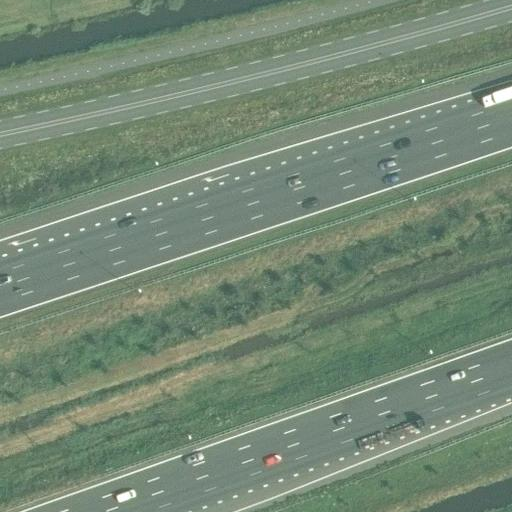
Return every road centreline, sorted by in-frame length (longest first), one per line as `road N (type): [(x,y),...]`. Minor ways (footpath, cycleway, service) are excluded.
road 1 (motorway): [(511,119),(0,288)]
road 2 (secondary): [(511,5),(0,135)]
road 3 (motorway): [(105,511),(511,368)]
